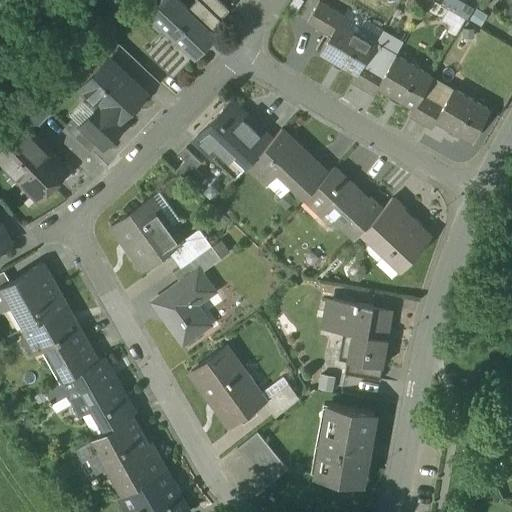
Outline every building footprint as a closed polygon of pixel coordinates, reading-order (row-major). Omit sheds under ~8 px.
[(197,0),(189,9),(179,0),(159,0),(147,14),(166,32),(147,52),(172,76),(191,56),(194,59),(217,35),(214,32),(224,21),(221,19),(229,10),(218,0),(197,0)] [(459,0),(442,0),(441,5),(448,8),(439,27),(457,35),(471,5),(459,0)] [(319,2),(307,23),(329,36),(338,22),(339,22),(343,16),(319,2)] [(117,40),(98,22),(88,33),(96,41),(107,50),(117,40)] [(339,22),(338,22),(329,36),(319,54),(342,68),(343,66),(355,73),(355,74),(356,75),(365,61),(375,43),(339,22)] [(96,41),(88,33),(78,43),(87,51),(96,41)] [(107,50),(96,41),(87,51),(97,61),(107,50)] [(433,76),(397,55),(386,73),(377,87),(378,88),(393,97),(394,95),(415,107),(423,94),(433,76)] [(146,94),(109,60),(82,89),(100,106),(118,123),(119,122),(146,94)] [(386,73),(365,61),(356,75),(352,82),(375,95),(378,88),(377,87),(386,73)] [(491,109),(454,88),(444,106),(435,120),(437,121),(452,130),(452,128),(474,140),(491,109)] [(51,113),(30,93),(3,112),(12,121),(19,114),(32,126),(35,130),(51,113)] [(444,106),(423,94),(415,107),(415,108),(411,116),(433,128),(437,121),(435,120),(444,106)] [(271,141),(244,116),(243,117),(229,104),(194,141),(210,156),(221,144),(246,167),(247,167),(271,141)] [(83,125),(82,126),(84,128),(100,143),(104,147),(124,126),(119,122),(118,123),(100,106),(83,125)] [(47,154),(26,132),(32,126),(19,114),(12,121),(0,133),(0,143),(2,146),(0,147),(0,158),(35,194),(48,180),(53,185),(67,171),(49,153),(47,154)] [(83,125),(74,117),(65,127),(75,136),(84,128),(82,126),(83,125)] [(100,143),(84,128),(75,136),(91,151),(100,143)] [(308,154),(282,130),(271,141),(247,167),(267,185),(284,167),(290,173),(308,154)] [(318,164),(300,183),(311,193),(329,173),(318,164)] [(368,199),(334,167),(329,173),(311,193),(306,197),(322,213),(327,208),(357,237),(363,231),(382,210),(370,197),(368,199)] [(431,237),(403,210),(404,209),(393,198),(382,210),(363,231),(387,254),(391,251),(404,263),(401,267),(402,268),(396,274),(396,275),(431,237)] [(164,226),(145,201),(112,225),(131,250),(129,251),(143,270),(168,252),(182,242),(168,222),(164,226)] [(0,249),(11,243),(10,242),(9,243),(0,226),(0,249)] [(182,242),(168,252),(180,268),(192,259),(198,254),(186,239),(182,242)] [(391,251),(387,254),(380,261),(388,269),(388,272),(392,276),(395,276),(396,275),(396,274),(402,268),(401,267),(404,263),(391,251)] [(180,268),(174,272),(180,281),(153,302),(183,343),(210,324),(196,305),(214,291),(192,259),(180,268)] [(10,281),(0,286),(0,306),(2,310),(14,303),(28,326),(29,326),(66,305),(42,263),(10,281)] [(0,273),(0,286),(10,281),(5,271),(0,273)] [(374,306),(333,299),(327,330),(351,335),(347,361),(383,368),(388,339),(382,338),(386,314),(373,312),(374,306)] [(97,360),(66,305),(29,326),(33,333),(29,336),(38,352),(48,346),(66,378),(70,376),(97,360)] [(265,400),(226,346),(192,371),(230,425),(265,400)] [(127,401),(102,357),(97,360),(70,376),(66,378),(64,379),(64,380),(76,400),(95,435),(127,417),(132,414),(126,402),(127,401)] [(383,368),(347,361),(344,376),(380,383),(383,368)] [(64,380),(45,390),(50,399),(49,399),(51,403),(52,402),(57,411),(76,400),(64,380)] [(292,387),(267,405),(276,417),(299,398),(292,387)] [(375,413),(330,404),(317,476),(363,484),(368,456),(366,455),(369,441),(370,441),(375,413)] [(144,446),(127,417),(76,446),(94,478),(99,475),(98,473),(111,466),(126,492),(166,469),(151,442),(144,446)] [(288,469),(258,432),(237,449),(267,486),(288,469)] [(126,492),(121,495),(130,511),(136,511),(142,508),(144,511),(189,511),(179,493),(178,494),(165,472),(167,471),(166,469),(126,492)]
